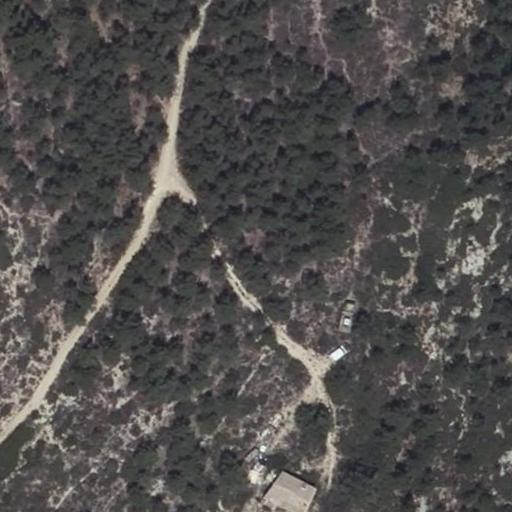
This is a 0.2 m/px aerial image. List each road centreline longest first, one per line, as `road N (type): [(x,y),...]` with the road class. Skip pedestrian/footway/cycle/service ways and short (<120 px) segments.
road 1 (track): [(0,431),(28,404),(170,178),(183,58),(208,0)]
road 2 (track): [(170,178),(225,269),(319,384),(334,431),(328,476)]
